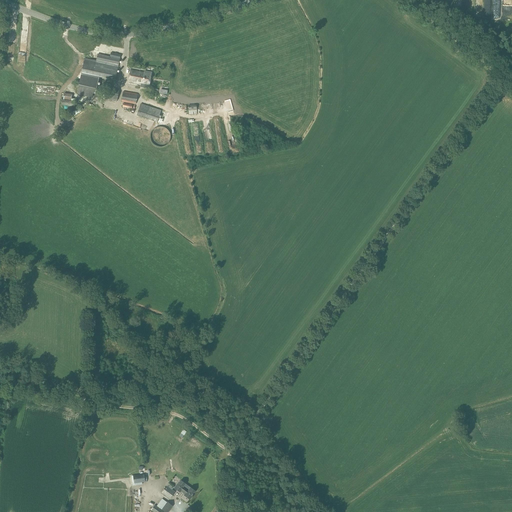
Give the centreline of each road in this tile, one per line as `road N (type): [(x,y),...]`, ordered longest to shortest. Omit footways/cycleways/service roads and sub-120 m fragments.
road 1 (unclassified): [(231,511),(229,451),(502,76)]
road 2 (tertiary): [(0,0),(66,26),(125,35),(260,0)]
road 3 (track): [(0,384),(168,411),(229,451)]
road 4 (unclassified): [(502,76),(406,0)]
